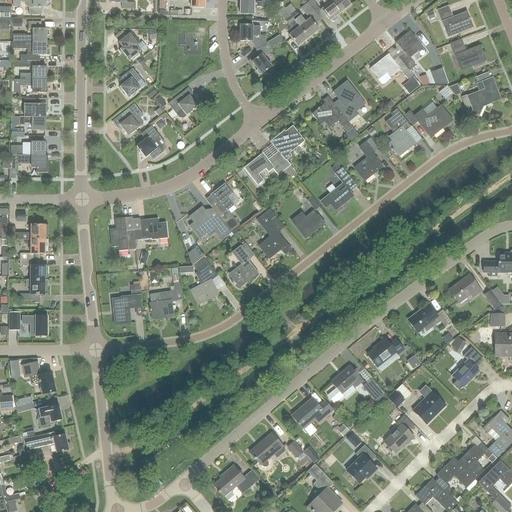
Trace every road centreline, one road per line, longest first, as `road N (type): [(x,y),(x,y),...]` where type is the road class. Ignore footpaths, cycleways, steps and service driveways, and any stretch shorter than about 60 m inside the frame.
road 1 (residential): [(96,350),(186,339),(232,320),(450,151),(511,130)]
road 2 (residential): [(183,480),(313,367),(486,234),(511,226)]
road 3 (residential): [(81,199),(170,186),(259,121)]
road 4 (unclassified): [(81,199),(82,0)]
road 5 (residential): [(367,511),(486,394),(511,385)]
road 6 (unclassified): [(112,511),(96,350)]
road 7 (residential): [(259,121),(384,23)]
road 8 (unclassified): [(96,350),(81,199)]
road 9 (residential): [(259,121),(224,66),(221,0)]
